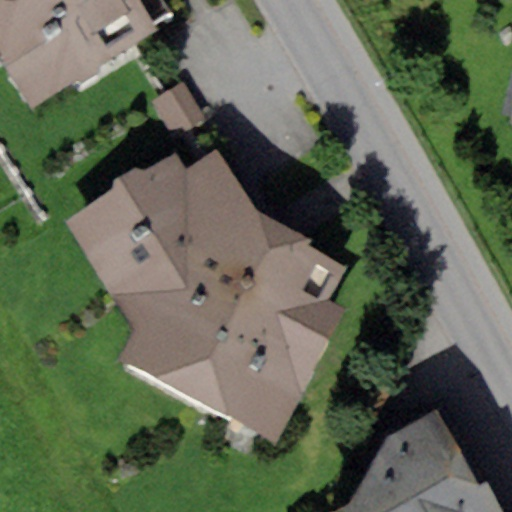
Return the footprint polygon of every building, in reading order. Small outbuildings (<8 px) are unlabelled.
[(0,0),(0,52),(33,108),(157,34),(152,25),(170,14),(162,0),(0,0)] [(511,67),(501,111),(511,113),(511,67)] [(205,123),(183,84),(150,102),(173,142),(205,123)] [(218,153),(186,171),(176,153),(144,173),(140,163),(110,180),(115,189),(66,221),(133,333),(118,362),(276,443),(344,310),(328,300),(348,269),(309,246),(313,241),(255,213),(218,153)] [(349,507),(336,511),(502,511),(486,482),(477,486),(437,410),(385,438),(349,507)]
